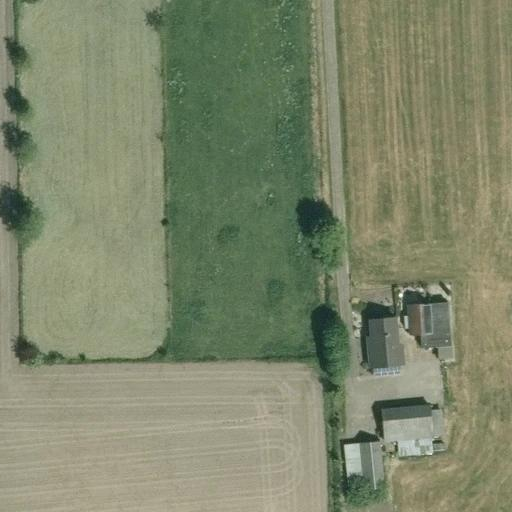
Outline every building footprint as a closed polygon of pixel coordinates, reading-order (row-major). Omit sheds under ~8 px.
[(450,346),(448,303),(408,305),(410,338),(420,337),(421,347),(450,346)] [(367,340),(370,370),(403,366),(401,348),(398,347),(395,321),(369,324),(370,340),(367,340)] [(491,394),(511,391),(511,380),(490,383),(491,394)] [(384,443),(402,442),(399,410),(381,412),(384,443)] [(428,413),(431,439),(444,438),(441,411),(428,413)] [(380,445),(360,446),(344,448),(347,490),(364,489),(364,492),(385,490),(380,445)]
